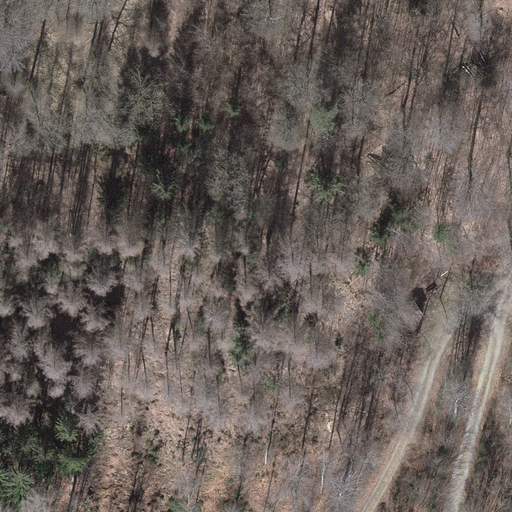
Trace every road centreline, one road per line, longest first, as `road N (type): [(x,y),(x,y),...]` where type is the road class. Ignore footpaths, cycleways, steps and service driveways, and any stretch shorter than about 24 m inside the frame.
road 1 (track): [(497,323),(466,313),(447,327),(370,511)]
road 2 (track): [(497,323),(451,511)]
